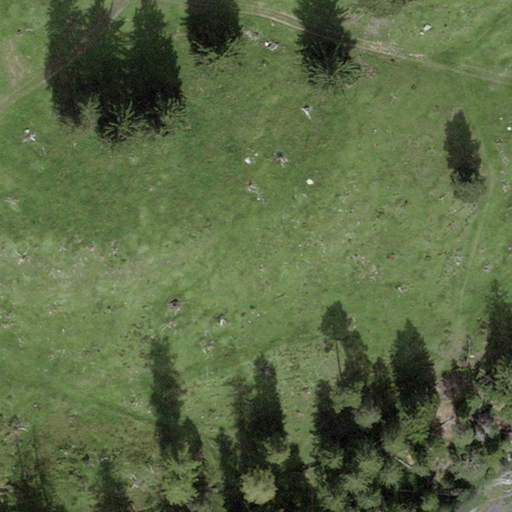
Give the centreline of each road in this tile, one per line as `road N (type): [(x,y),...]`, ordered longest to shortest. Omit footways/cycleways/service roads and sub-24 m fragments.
road 1 (track): [(511,87),(196,0)]
road 2 (track): [(0,116),(53,83),(127,0)]
